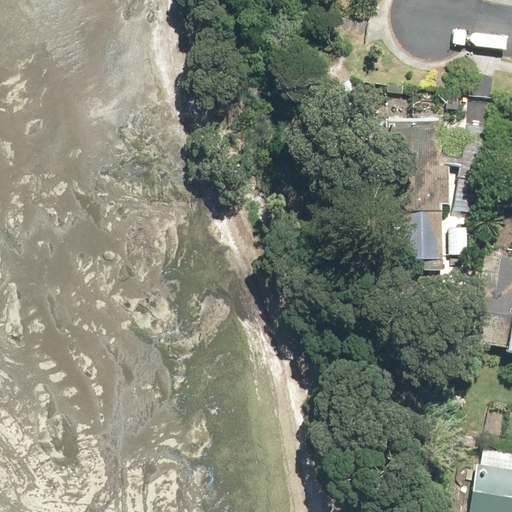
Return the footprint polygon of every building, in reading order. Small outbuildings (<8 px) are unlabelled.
[(438,156),(437,120),(381,120),(382,129),(376,129),(377,213),(395,213),(395,229),(390,229),(390,246),(396,246),(396,262),(415,261),(415,272),(439,272),(438,206),(446,206),(445,167),(453,168),(453,157),(438,156)] [(511,209),(511,160),(497,158),(490,206),(511,209)] [(463,229),(445,229),(445,256),(464,256),(463,229)] [(511,275),(510,275),(511,262),(476,258),(466,345),(498,349),(497,357),(511,358),(511,275)] [(511,511),(511,456),(479,450),(476,467),(471,466),(463,511),(511,511)]
